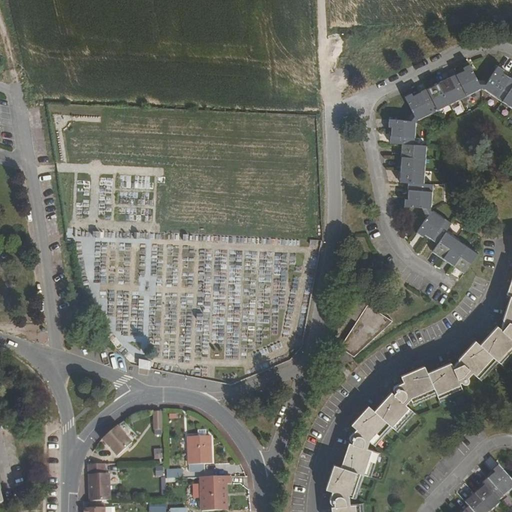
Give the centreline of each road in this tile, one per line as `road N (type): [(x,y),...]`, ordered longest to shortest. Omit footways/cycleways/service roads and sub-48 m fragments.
road 1 (residential): [(500,247),(497,282),(475,320),(350,402),(322,451),(312,511)]
road 2 (unclassified): [(55,357),(16,91),(0,87)]
road 3 (residential): [(309,358),(333,233),(331,114),(358,100)]
road 4 (residential): [(358,100),(394,242),(440,283)]
road 5 (residential): [(358,100),(472,43),(503,41)]
road 6 (residential): [(254,468),(309,358)]
road 7 (residential): [(31,350),(55,390),(68,464)]
